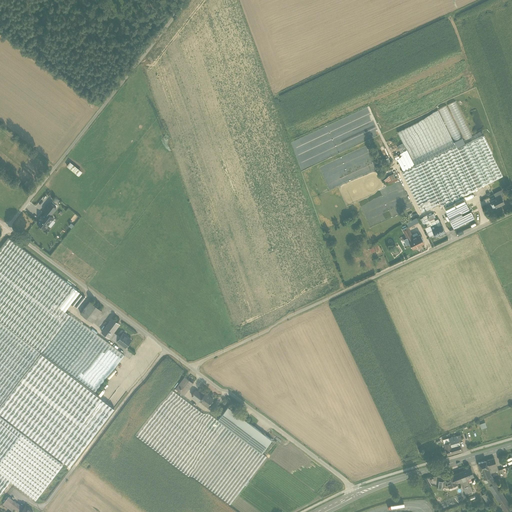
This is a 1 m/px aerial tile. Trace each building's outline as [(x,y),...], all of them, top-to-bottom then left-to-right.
[(456,101),(448,104),(464,140),(472,136),(456,101)] [(437,109),(397,129),(402,140),(410,157),(414,166),(418,163),(419,164),(421,163),(442,206),(476,189),(437,109)] [(410,157),(402,140),(397,143),(401,151),(405,160),(410,157)] [(401,151),(398,153),(397,151),(395,152),(400,162),(405,160),(401,151)] [(325,180),(373,162),(370,154),(367,155),(366,152),(321,169),(325,180)] [(400,162),(399,162),(403,171),(411,167),(411,168),(413,167),(413,166),(414,166),(410,157),(405,160),(400,162)] [(71,158),(67,163),(80,172),(83,167),(71,158)] [(419,164),(418,163),(414,166),(413,166),(413,167),(433,207),(438,204),(419,164)] [(403,171),(401,172),(421,213),(431,208),(411,168),(411,167),(403,171)] [(416,211),(402,181),(361,199),(375,230),(416,211)] [(501,190),(494,194),(497,199),(501,197),(504,195),(501,190)] [(497,199),(491,202),(491,203),(493,202),(496,207),(504,203),(501,197),(497,199)] [(45,208),(50,212),(57,204),(50,199),(44,207),(45,208)] [(463,199),(445,208),(452,222),(462,217),(460,214),(459,212),(468,208),(463,199)] [(50,212),(45,208),(37,219),(45,225),(54,214),(50,212)] [(469,210),(460,214),(462,217),(465,223),(474,219),(469,210)] [(431,214),(425,218),(430,226),(432,230),(438,226),(435,221),(431,214)] [(452,222),(450,223),(453,229),(465,223),(462,217),(452,222)] [(406,224),(408,228),(419,223),(417,218),(406,224)] [(438,226),(432,230),(435,236),(439,234),(440,235),(445,233),(441,225),(438,226)] [(412,239),(407,227),(402,229),(408,241),(412,239)] [(80,289),(8,234),(0,244),(0,403),(41,349),(70,312),(60,304),(65,298),(70,302),(80,289)] [(412,239),(408,241),(412,249),(424,243),(420,235),(412,239)] [(102,307),(90,298),(80,310),(92,319),(102,307)] [(124,352),(70,311),(70,312),(41,349),(95,390),(124,352)] [(112,315),(102,329),(109,334),(110,333),(114,329),(120,321),(112,315)] [(120,333),(114,329),(110,333),(117,339),(117,337),(120,333)] [(126,332),(123,329),(120,333),(117,337),(126,344),(131,336),(126,332)] [(95,390),(41,349),(0,403),(0,409),(70,463),(115,405),(95,390)] [(193,378),(185,372),(180,378),(188,385),(193,378)] [(188,385),(180,378),(176,384),(184,390),(188,385)] [(218,420),(171,385),(135,434),(230,505),(267,457),(262,453),(218,420)] [(203,391),(196,385),(192,391),(199,397),(200,395),(203,391)] [(213,394),(205,388),(203,391),(200,395),(208,401),(213,394)] [(272,440),(228,407),(218,420),(262,453),(272,440)] [(0,471),(10,478),(36,498),(63,464),(0,415),(0,471)] [(456,436),(443,440),(447,455),(462,451),(459,442),(458,442),(456,436)] [(494,458),(486,461),(488,468),(490,473),(498,471),(494,458)] [(486,461),(478,463),(480,471),(484,479),(491,476),(490,473),(488,468),(486,461)] [(453,475),(457,483),(460,482),(463,489),(470,486),(468,479),(474,477),(470,468),(453,475)] [(0,491),(10,478),(0,471),(0,491)] [(451,476),(448,477),(447,477),(445,477),(449,487),(457,484),(457,483),(453,475),(453,474),(451,475),(451,476)] [(491,476),(484,479),(488,486),(495,482),(491,476)] [(495,482),(488,486),(492,492),(499,487),(495,482)] [(470,486),(463,489),(465,495),(473,492),(470,486)] [(511,508),(499,487),(492,492),(504,511),(507,511),(511,509),(511,508)] [(486,493),(482,496),(487,504),(491,501),(486,493)] [(18,502),(8,494),(5,499),(14,506),(18,502)] [(14,506),(5,499),(3,502),(12,509),(14,506)] [(24,506),(18,502),(14,506),(20,511),(24,506)]
